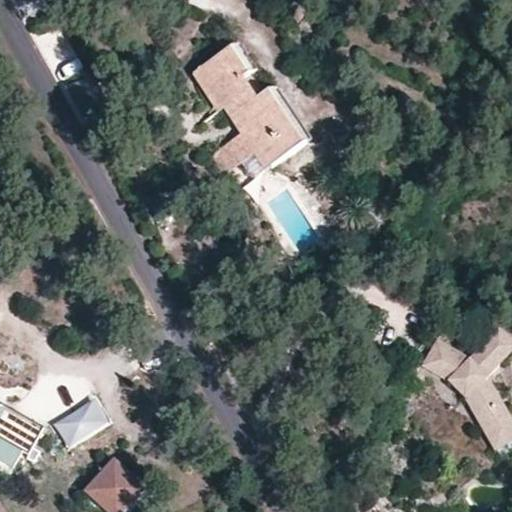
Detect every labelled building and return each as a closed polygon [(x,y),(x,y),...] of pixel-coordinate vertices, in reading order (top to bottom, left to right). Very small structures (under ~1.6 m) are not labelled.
[(254,74),(238,49),(192,79),(218,119),(222,117),(237,140),(210,158),(224,179),(253,160),(264,177),(311,146),(276,93),(260,103),(244,80),(254,74)] [(511,427),(488,384),(511,356),(511,349),(498,335),(471,366),(440,348),(425,374),(447,387),(466,406),(497,461),(511,452),(511,427)] [(389,386),(410,372),(403,362),(382,376),(389,386)] [(95,399),(53,424),(68,448),(109,423),(95,399)] [(45,427),(6,405),(0,416),(0,439),(22,451),(29,455),(45,427)] [(0,461),(12,468),(22,451),(0,439),(0,461)] [(101,511),(120,511),(140,492),(116,468),(103,467),(81,491),(101,511)]
